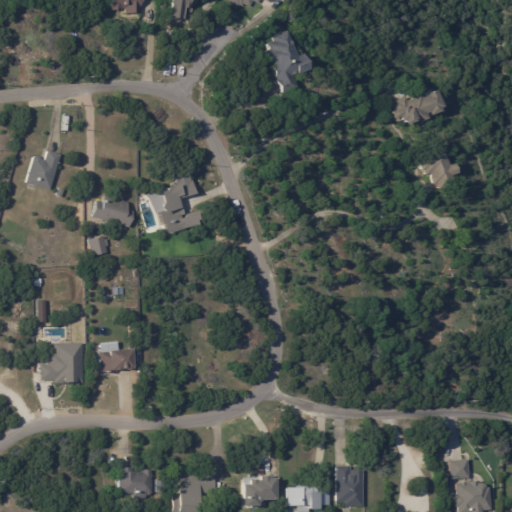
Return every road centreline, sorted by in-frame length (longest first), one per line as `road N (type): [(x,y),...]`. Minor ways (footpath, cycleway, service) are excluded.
road 1 (residential): [(0,448),(15,437),(205,418),(273,395),(281,368),(273,294),(228,170),(184,100),(157,86),(0,98)]
road 2 (residential): [(511,422),(367,422),(273,395)]
